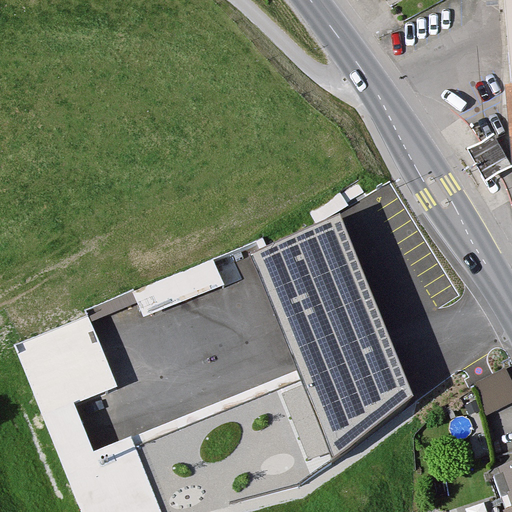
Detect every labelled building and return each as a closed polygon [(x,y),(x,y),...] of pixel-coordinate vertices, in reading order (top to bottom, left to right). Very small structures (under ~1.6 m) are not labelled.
[(490,131),(465,145),(483,179),(509,165),(490,131)] [(394,377),(350,256),(228,301),(239,330),(201,344),(191,316),(91,353),(129,459),(230,422),(235,435),(394,377)] [(135,285),(143,312),(224,288),(216,261),(135,285)] [(476,388),(493,421),(511,410),(511,370),(511,369),(476,388)] [(511,511),(511,463),(493,470),(508,511),(511,511)] [(247,468),(220,470),(225,499),(299,494),(297,468),(247,471),(247,468)] [(165,480),(171,509),(225,499),(220,470),(165,480)] [(137,511),(167,511),(161,492),(134,500),(137,511)]
